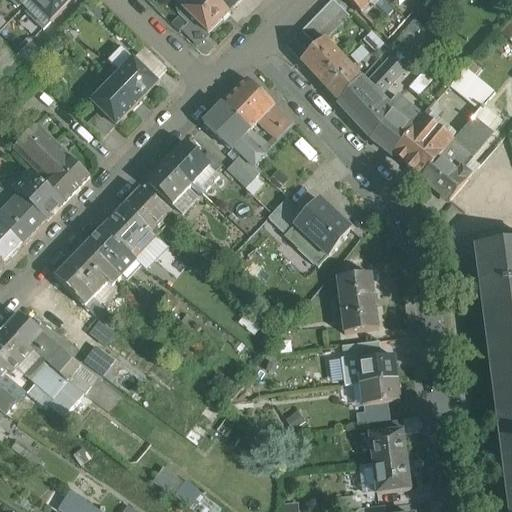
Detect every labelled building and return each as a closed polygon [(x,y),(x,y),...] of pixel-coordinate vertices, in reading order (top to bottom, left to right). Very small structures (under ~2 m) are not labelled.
[(9,0),(18,8),(26,0),(29,3),(32,0),(9,0)] [(32,0),(29,3),(33,7),(26,14),(44,32),(51,24),(74,0),(32,0)] [(184,11),(194,0),(174,0),(178,17),(188,27),(182,33),(197,47),(209,35),(184,11)] [(216,0),(194,0),(184,11),(209,35),(230,14),(216,0)] [(216,0),(230,14),(243,0),(216,0)] [(345,0),(360,14),(373,0),(345,0)] [(333,1),(301,34),(317,49),(326,40),(327,41),(350,19),(333,1)] [(98,48),(84,35),(76,43),(89,56),(98,48)] [(310,55),(295,40),(287,48),(301,64),(310,55)] [(310,55),(301,64),(319,83),(344,60),(327,41),(326,40),(317,49),(310,55)] [(17,60),(0,43),(0,82),(9,92),(2,100),(16,113),(43,85),(25,68),(17,60)] [(32,44),(17,60),(25,68),(40,52),(32,44)] [(134,61),(122,49),(108,62),(120,74),(134,61)] [(142,52),(134,61),(157,83),(165,75),(142,52)] [(344,60),(319,83),(339,105),(361,80),(361,79),(344,60)] [(392,60),(367,86),(381,98),(406,72),(392,60)] [(120,74),(113,82),(137,106),(159,85),(157,83),(134,61),(120,74)] [(473,72),(456,91),(479,111),(496,92),(473,72)] [(361,80),(339,105),(363,131),(386,104),(381,98),(367,86),(361,80)] [(275,107),(248,81),(223,106),(250,132),(258,124),(273,140),(267,146),(272,149),(294,126),(293,126),(274,107),(275,107)] [(137,106),(113,82),(91,104),(100,113),(116,127),(116,128),(137,106)] [(413,110),(398,98),(390,107),(367,135),(371,140),(393,113),(404,121),(413,110)] [(386,104),(363,131),(367,135),(390,107),(386,104)] [(234,150),(250,132),(223,106),(205,125),(233,152),(234,150)] [(404,121),(393,113),(371,140),(392,157),(394,155),(393,155),(409,136),(422,119),(413,110),(404,121)] [(100,113),(94,119),(110,134),(116,127),(100,113)] [(110,134),(94,119),(86,127),(102,142),(110,134)] [(422,178),(420,180),(441,197),(459,176),(458,176),(463,170),(493,134),(473,119),(452,143),(438,159),(422,178)] [(422,120),(409,136),(393,155),(394,155),(408,166),(409,171),(414,172),(422,178),(438,159),(438,158),(438,159),(452,143),(422,120)] [(70,158),(37,126),(14,151),(46,182),(42,185),(42,186),(63,207),(90,179),(69,158),(70,158)] [(250,132),(234,150),(242,157),(254,168),(271,150),(272,149),(267,146),(250,132)] [(203,160),(187,144),(168,163),(192,187),(211,168),(203,160)] [(203,160),(211,168),(216,172),(222,166),(209,154),(203,160)] [(242,157),(228,172),(247,190),(262,175),(254,168),(242,157)] [(192,187),(168,163),(149,183),(174,207),(192,187)] [(472,177),(463,170),(458,176),(459,176),(441,197),(449,203),(472,177)] [(42,185),(32,175),(23,185),(16,178),(8,186),(21,198),(22,198),(47,223),(63,207),(42,186),(42,185)] [(21,198),(8,186),(0,194),(0,224),(0,225),(23,248),(24,248),(47,223),(22,198),(21,198)] [(173,215),(142,190),(125,208),(153,235),(173,215)] [(284,241),(319,270),(352,231),(318,202),(284,241)] [(125,208),(102,232),(130,259),(153,235),(125,208)] [(0,225),(0,263),(4,268),(23,248),(0,225)] [(102,232),(86,249),(121,282),(138,265),(130,259),(102,232)] [(511,511),(511,244),(477,249),(509,511),(511,511)] [(121,282),(86,249),(56,280),(90,314),(98,305),(94,302),(109,286),(114,290),(121,282)] [(373,277),(338,281),(346,337),(380,332),(377,310),(379,309),(378,298),(376,299),(373,277)] [(90,314),(56,280),(37,299),(62,322),(68,316),(90,336),(101,324),(90,314)] [(62,353),(19,316),(6,330),(34,355),(49,368),(62,353)] [(134,327),(123,318),(116,327),(127,336),(134,327)] [(34,355),(6,330),(0,336),(0,379),(2,381),(8,374),(12,377),(19,369),(47,394),(58,381),(42,367),(41,369),(29,359),(34,355)] [(380,345),(355,348),(357,364),(361,363),(382,360),(380,345)] [(114,362),(95,349),(83,364),(103,378),(114,362)] [(79,368),(62,353),(49,368),(67,384),(68,384),(79,368)] [(382,360),(361,363),(364,386),(397,381),(395,360),(396,360),(396,359),(382,360)] [(97,379),(80,367),(79,368),(68,384),(85,396),(97,379)] [(0,379),(0,411),(6,417),(16,405),(0,392),(0,382),(2,381),(0,379)] [(397,381),(364,386),(367,408),(401,403),(401,402),(400,402),(397,381)] [(53,402),(40,393),(34,401),(46,411),(53,402)] [(403,423),(368,427),(369,437),(404,432),(403,423)] [(404,432),(369,437),(369,438),(361,438),(364,454),(372,453),(373,466),(408,462),(404,432)] [(408,462),(373,466),(374,471),(366,472),(370,495),(377,494),(377,496),(412,492),(408,462)] [(169,466),(156,480),(192,511),(215,511),(218,509),(169,466)] [(103,511),(69,491),(56,511),(103,511)] [(357,498),(336,500),(336,511),(338,511),(358,510),(357,498)]
